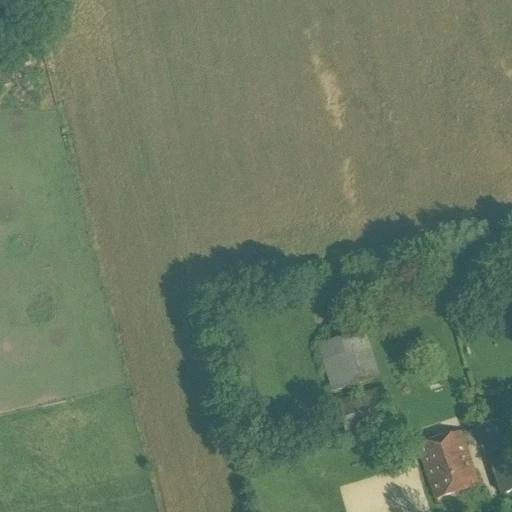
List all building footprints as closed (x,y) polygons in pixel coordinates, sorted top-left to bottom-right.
[(340,387),(382,376),(370,328),(328,338),(340,387)] [(436,361),(420,367),(427,387),(444,381),(436,361)] [(337,403),(348,440),(395,425),(383,388),(337,403)] [(481,427),(492,464),(509,459),(498,422),(481,427)] [(418,448),(435,502),(480,485),(463,433),(418,448)] [(511,457),(509,459),(492,464),(503,496),(511,493),(511,457)]
